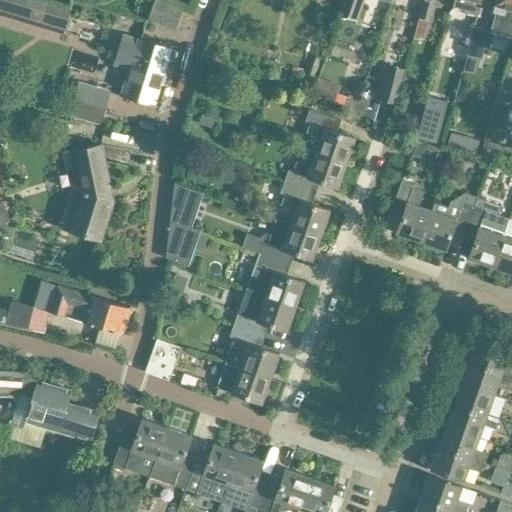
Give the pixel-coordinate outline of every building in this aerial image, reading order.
[(0,0),(0,14),(64,34),(71,8),(43,0),(0,0)] [(154,0),(148,18),(175,28),(182,9),(159,0),(154,0)] [(383,0),(393,3),(393,0),(343,0),(338,15),(355,21),(362,0),(383,0)] [(423,0),(413,42),(425,39),(430,21),(431,21),(436,0),(423,0)] [(477,17),(481,0),(455,0),(454,8),(465,11),(466,14),(477,17)] [(511,0),(495,0),(493,11),(495,11),(490,32),(511,37),(511,0)] [(474,24),(465,21),(459,45),(468,48),(472,33),(474,25),(474,24)] [(487,37),(472,33),(468,48),(465,55),(466,56),(462,71),(475,74),(479,59),(481,59),(487,37)] [(153,104),(170,49),(139,39),(139,41),(123,36),(115,63),(130,68),(122,95),(135,99),(134,101),(137,102),(138,100),(153,104)] [(396,104),(405,69),(390,65),(381,100),(396,104)] [(100,123),(110,92),(81,83),(71,114),(100,123)] [(423,112),(417,138),(437,143),(444,118),(448,101),(428,96),(423,112)] [(347,164),(356,138),(337,132),(341,120),(309,109),(305,121),(309,122),(306,133),(320,138),(315,151),(315,152),(347,164)] [(468,137),(465,150),(476,153),(479,140),(468,137)] [(112,200),(100,145),(73,151),(81,190),(69,230),(99,239),(112,200)] [(338,187),(347,164),(315,152),(315,151),(306,147),(300,163),(296,161),(292,172),(288,170),(284,182),(315,193),(319,181),(338,187)] [(420,242),(431,210),(418,206),(423,191),(413,188),(414,184),(402,179),(391,211),(403,215),(397,233),(420,242)] [(203,193),(174,182),(170,219),(191,227),(203,193)] [(321,235),(330,211),(311,204),(315,193),(284,182),(280,193),(284,195),(280,205),(294,210),(290,223),(289,224),(321,235)] [(463,236),(477,196),(466,192),(451,201),(449,206),(436,202),(432,211),(431,210),(420,242),(445,250),(451,232),(463,236)] [(492,267),(503,235),(490,231),(495,217),(485,213),(489,202),(478,198),(478,197),(477,196),(463,236),(474,240),(468,259),(492,267)] [(8,218),(7,211),(0,205),(0,225),(4,225),(8,218)] [(313,259),(321,235),(289,224),(290,223),(276,219),(271,233),(270,234),(266,232),(260,238),(247,234),(242,247),(258,253),(258,254),(290,265),(294,253),(313,259)] [(511,238),(503,235),(492,267),(511,273),(511,238)] [(286,275),(290,265),(258,254),(245,289),(296,307),(305,282),(286,275)] [(42,280),(37,298),(34,307),(12,300),(6,325),(43,332),(49,311),(122,333),(130,307),(42,280)] [(170,288),(167,297),(177,301),(181,292),(170,288)] [(245,289),(233,325),(265,337),(269,324),(287,331),(296,307),(245,289)] [(261,347),(265,337),(233,325),(229,336),(234,338),(225,362),(270,379),(279,354),(261,347)] [(121,349),(124,335),(105,332),(102,345),(121,349)] [(181,347),(157,338),(145,372),(169,380),(181,347)] [(476,338),(468,361),(502,373),(511,376),(511,350),(510,350),(476,338)] [(511,378),(511,376),(502,373),(468,361),(460,384),(494,395),(498,383),(509,387),(511,378)] [(262,403),(270,379),(225,362),(216,386),(262,403)] [(28,371),(0,369),(0,394),(20,395),(11,425),(23,425),(26,417),(90,437),(98,412),(66,401),(70,389),(28,376),(28,371)] [(486,417),(494,395),(460,384),(452,405),(486,417)] [(498,421),(486,417),(452,405),(445,426),(479,438),(482,428),(494,431),(498,421)] [(155,458),(166,427),(142,418),(136,436),(123,432),(112,464),(124,468),(126,463),(151,472),(155,458)] [(475,449),(479,438),(445,426),(437,447),(483,464),(486,453),(475,449)] [(191,435),(166,427),(155,458),(151,472),(149,477),(185,489),(196,458),(185,454),(191,435)] [(227,483),(238,452),(214,443),(207,462),(196,458),(185,489),(220,502),(227,483)] [(483,464),(437,447),(430,469),(464,481),(468,468),(480,473),(483,464)] [(249,511),(256,511),(267,483),(256,479),(263,460),(238,452),(227,483),(242,489),(235,507),(249,511)] [(299,509),(310,477),(285,468),(279,487),(267,483),(256,511),(282,511),(296,508),(299,509)] [(465,511),(468,503),(457,499),(462,486),(428,474),(420,498),(459,511),(465,511)] [(334,486),(310,477),(299,509),(297,511),(338,511),(339,508),(327,504),(334,486)] [(459,511),(420,498),(414,511),(459,511)]
